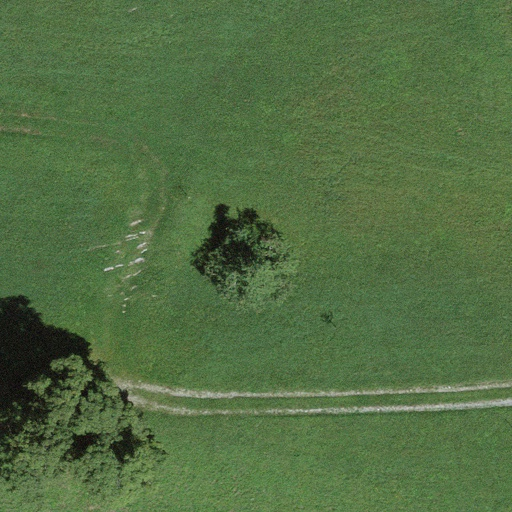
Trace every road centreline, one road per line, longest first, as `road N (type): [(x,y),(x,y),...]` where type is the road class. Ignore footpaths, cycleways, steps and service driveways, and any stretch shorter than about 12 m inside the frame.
road 1 (track): [(142,373),(146,260),(171,167),(146,133),(0,90)]
road 2 (track): [(142,373),(511,380)]
road 3 (track): [(0,364),(142,373)]
